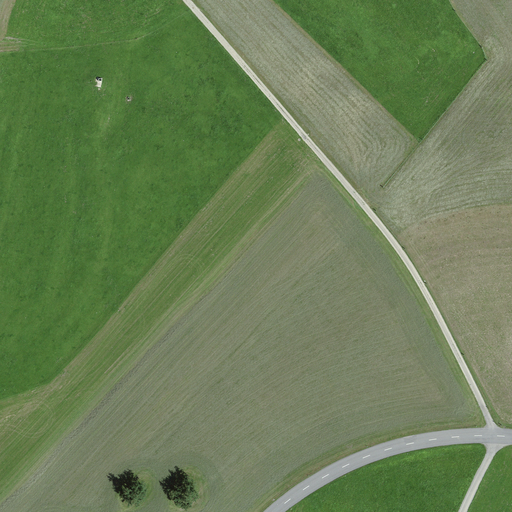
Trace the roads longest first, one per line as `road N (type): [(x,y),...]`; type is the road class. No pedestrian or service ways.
road 1 (track): [(496,436),(414,268),(187,0)]
road 2 (tertiary): [(511,437),(462,436),(385,450),(322,478),(274,511)]
